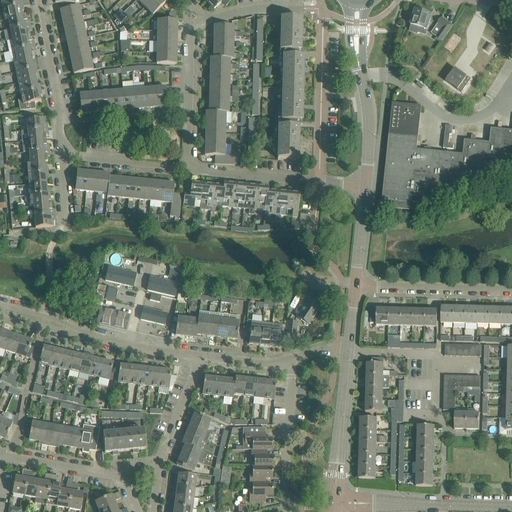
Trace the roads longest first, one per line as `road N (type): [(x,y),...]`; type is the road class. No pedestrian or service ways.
road 1 (residential): [(0,307),(201,357)]
road 2 (unclassified): [(509,507),(332,502)]
road 3 (residential): [(322,19),(318,182)]
road 4 (residential): [(511,290),(355,286)]
road 5 (residential): [(61,153),(38,0)]
road 6 (residential): [(287,511),(291,358)]
road 7 (tertiary): [(332,502),(348,352)]
road 8 (residential): [(318,182),(188,169)]
road 9 (tertiary): [(365,185),(369,116),(357,56)]
road 10 (residential): [(188,169),(61,153)]
road 11 (residential): [(120,472),(0,454)]
